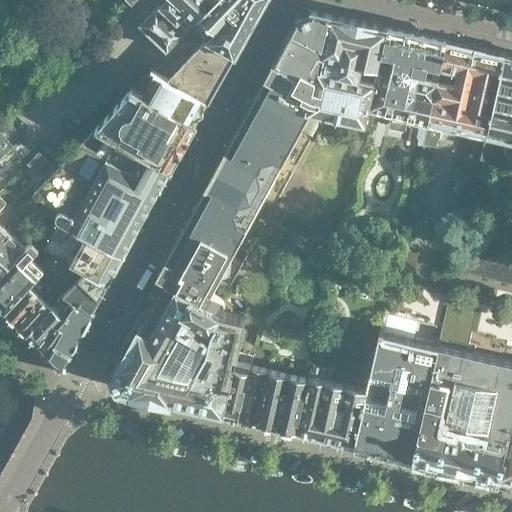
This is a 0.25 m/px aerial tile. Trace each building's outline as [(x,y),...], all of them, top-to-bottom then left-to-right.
[(167,51),(197,20),(215,0),(133,0),(137,5),(141,0),(164,0),(163,2),(162,2),(139,25),(167,51)] [(234,54),(265,0),(215,0),(197,20),(201,24),(205,19),(216,30),(207,40),(234,54)] [(367,123),(388,28),(310,10),(309,10),(298,15),(299,15),(297,18),(295,20),(296,20),(291,30),(290,30),(289,32),(274,60),(265,76),(310,101),(308,110),(311,111),(367,123)] [(416,137),(419,142),(419,146),(421,146),(422,144),(446,41),(388,28),(367,123),(364,133),(371,135),(373,128),(375,129),(378,115),(376,114),(377,108),(392,111),(390,118),(393,122),(403,125),(408,122),(409,115),(425,118),(424,122),(419,125),(416,137)] [(208,101),(230,61),(234,54),(207,40),(176,73),(163,61),(154,71),(207,101),(208,101)] [(486,132),(504,54),(446,41),(422,144),(437,148),(442,122),(486,132)] [(511,56),(504,54),(486,132),(480,160),(488,161),(494,134),(507,137),(504,151),(508,158),(511,158),(511,56)] [(207,101),(154,71),(150,69),(133,87),(196,122),(207,101)] [(214,285),(311,111),(308,110),(310,101),(265,76),(256,93),(251,101),(228,143),(217,163),(211,174),(202,192),(178,236),(173,245),(157,275),(158,276),(149,291),(156,295),(139,328),(138,328),(118,365),(112,376),(118,388),(130,391),(129,391),(170,401),(171,400),(224,412),(234,366),(229,364),(232,351),(237,352),(245,317),(223,312),(221,310),(222,308),(228,309),(234,297),(214,285)] [(170,168),(194,127),(196,122),(133,87),(78,146),(131,176),(143,155),(169,170),(170,170),(171,168),(170,168)] [(23,134),(5,118),(0,123),(0,132),(13,145),(23,134)] [(134,233),(158,189),(159,189),(160,187),(169,170),(143,155),(131,176),(78,146),(32,195),(63,211),(53,217),(58,220),(123,256),(134,234),(134,233)] [(0,193),(21,171),(4,154),(0,158),(0,193)] [(123,256),(58,220),(44,246),(84,269),(108,282),(123,256)] [(0,272),(23,247),(2,227),(0,229),(0,272)] [(0,305),(5,310),(40,273),(26,260),(38,248),(30,240),(23,247),(0,272),(0,305)] [(511,268),(458,256),(454,271),(511,283),(511,268)] [(94,309),(108,282),(84,269),(64,291),(63,292),(93,308),(94,309)] [(16,321),(39,296),(35,292),(46,279),(40,273),(5,310),(16,321)] [(27,331),(52,303),(57,298),(63,292),(64,291),(53,280),(39,296),(16,321),(27,331)] [(500,474),(511,421),(511,358),(469,350),(481,297),(450,290),(438,343),(379,330),(372,363),(354,442),(412,455),(434,459),(433,460),(478,470),(479,470),(500,474)] [(79,334),(93,308),(63,292),(57,298),(63,303),(58,309),(52,303),(27,331),(60,362),(65,361),(79,334)] [(354,442),(372,363),(364,362),(360,379),(362,380),(360,387),(308,375),(308,378),(297,428),(312,432),(311,432),(354,442)] [(238,415),(248,369),(239,367),(239,364),(235,363),(234,366),(224,412),(238,415)] [(257,419),(268,368),(249,364),(248,369),(238,415),(257,419)] [(297,428),(308,378),(268,368),(257,419),(297,428)] [(511,421),(500,474),(511,477),(511,421)]
